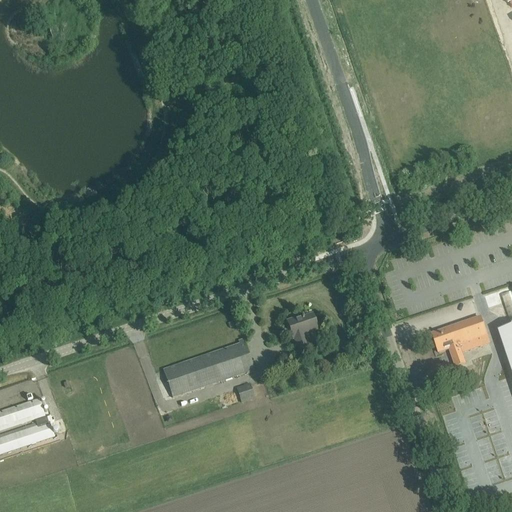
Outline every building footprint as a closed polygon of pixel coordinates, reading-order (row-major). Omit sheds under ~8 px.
[(55,8),(41,13),(49,39),(64,34),(55,8)] [(82,189),(85,198),(98,194),(95,185),(82,189)] [(483,303),(485,308),(511,299),(508,288),(481,297),(483,303)] [(287,322),(290,332),(293,339),(295,338),(299,351),(308,348),(304,336),(317,332),(312,316),(303,319),(303,317),(301,317),(302,319),(296,321),(295,319),(287,322)] [(436,345),(439,354),(450,350),(456,368),(466,365),(462,354),(489,344),(480,318),(437,333),(428,337),(431,345),(436,343),(436,345)] [(511,327),(498,333),(506,356),(511,373),(511,327)] [(243,340),(238,342),(239,345),(163,371),(172,399),(254,371),(243,340)] [(236,397),(239,405),(253,399),(249,390),(236,397)] [(0,413),(0,431),(44,417),(39,400),(0,413)] [(49,423),(0,439),(0,456),(54,439),(49,423)]
